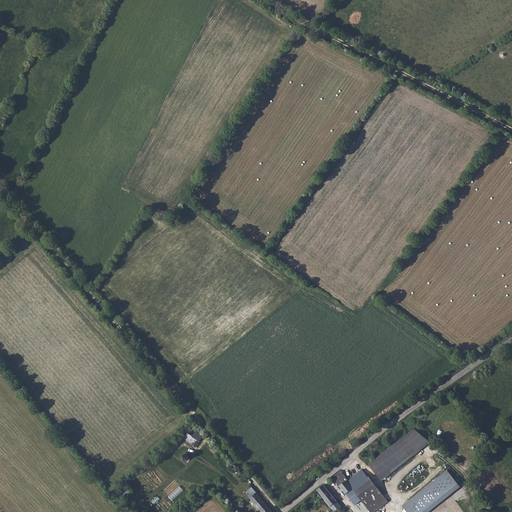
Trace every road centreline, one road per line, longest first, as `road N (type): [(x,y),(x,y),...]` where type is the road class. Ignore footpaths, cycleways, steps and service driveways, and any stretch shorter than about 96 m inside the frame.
road 1 (track): [(0,189),(279,511)]
road 2 (unclassified): [(285,511),(365,442),(511,337)]
road 3 (track): [(511,131),(259,0)]
